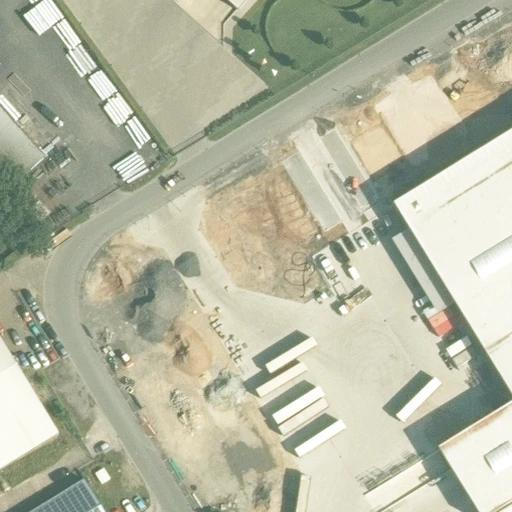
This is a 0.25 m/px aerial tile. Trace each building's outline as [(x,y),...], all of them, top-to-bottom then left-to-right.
[(224,0),(237,12),(247,0),(224,0)] [(46,159),(0,108),(0,168),(17,187),(46,159)] [(511,406),(440,453),(474,511),(510,511),(511,511),(511,133),(393,208),(511,401),(511,406)] [(0,472),(59,436),(0,340),(0,472)] [(104,470),(96,476),(102,486),(110,480),(104,470)] [(102,511),(84,482),(35,511),(102,511)]
